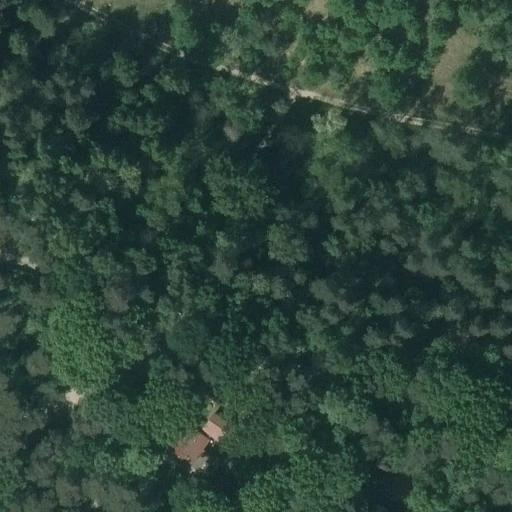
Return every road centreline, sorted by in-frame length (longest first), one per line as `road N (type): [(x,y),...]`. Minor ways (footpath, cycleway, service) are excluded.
road 1 (unclassified): [(202,354),(254,361),(511,438)]
road 2 (track): [(260,84),(511,126)]
road 3 (track): [(65,0),(260,84)]
road 4 (track): [(91,390),(98,511)]
